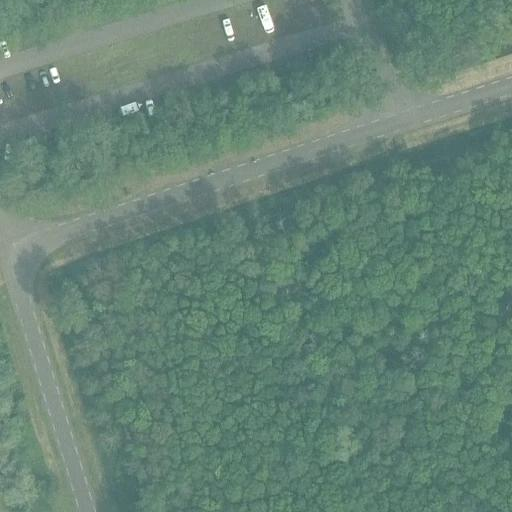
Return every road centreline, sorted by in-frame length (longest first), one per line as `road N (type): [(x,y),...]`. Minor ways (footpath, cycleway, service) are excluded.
road 1 (unclassified): [(87,511),(9,250),(390,124)]
road 2 (unclassified): [(390,124),(351,0)]
road 3 (tertiary): [(390,124),(511,85)]
